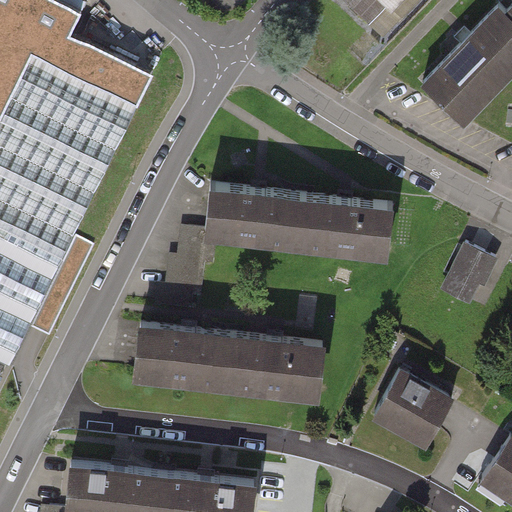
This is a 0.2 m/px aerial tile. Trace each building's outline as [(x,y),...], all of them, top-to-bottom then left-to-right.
[(0,0),(0,355),(11,361),(155,68),(75,29),(86,7),(71,0),(0,0)] [(345,0),(373,27),(399,0),(345,0)] [(431,81),(468,117),(511,70),(511,21),(507,16),(500,10),(431,81)] [(205,230),(296,240),(301,192),(210,182),(205,230)] [(296,240),(387,250),(393,202),(301,192),(296,240)] [(468,300),(493,257),(465,241),(440,284),(468,300)] [(132,368),(225,378),(230,331),(137,320),(132,368)] [(225,378),(319,389),(324,341),(230,331),(225,378)] [(441,406),(449,394),(403,367),(373,415),(420,443),(441,406)] [(511,502),(511,440),(508,448),(485,486),(511,502)] [(65,509),(93,511),(159,511),(164,471),(71,461),(65,509)] [(159,511),(254,511),(257,482),(164,471),(159,511)]
